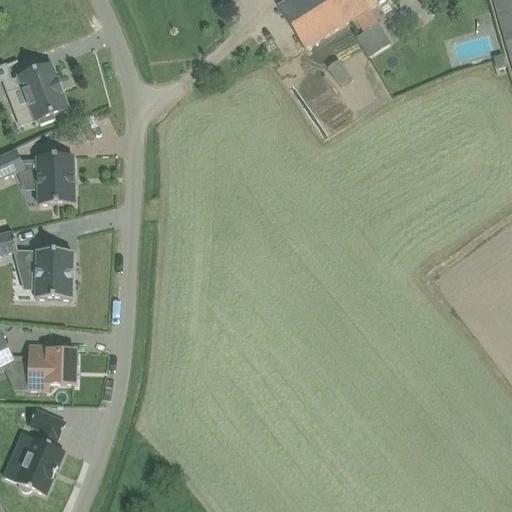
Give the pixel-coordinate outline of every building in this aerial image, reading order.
[(306,52),(355,21),(371,11),(388,0),(293,0),(279,9),(306,52)] [(511,0),(494,0),(511,76),(511,0)] [(380,25),(364,35),(355,41),(367,61),(392,45),(380,25)] [(504,56),(494,59),(497,72),(507,69),(504,56)] [(59,81),(58,82),(52,67),(19,80),(23,89),(8,95),(15,115),(30,110),(36,124),(39,123),(41,128),(56,122),(54,117),(70,111),(64,96),(65,96),(59,81)] [(17,153),(0,161),(0,182),(26,171),(17,153)] [(76,206),(74,158),(38,160),(40,207),(76,206)] [(19,254),(18,253),(14,235),(0,238),(0,258),(15,255),(19,254)] [(37,273),(37,294),(37,302),(64,302),(72,303),(73,303),(74,255),(38,254),(25,254),(25,271),(37,273)] [(0,377),(17,370),(1,335),(0,335),(0,377)] [(58,354),(30,353),(28,395),(48,396),(49,387),(57,387),(77,387),(78,354),(58,354)] [(24,494),(27,492),(40,498),(59,454),(48,449),(52,440),(54,441),(61,426),(31,413),(25,428),(38,433),(34,443),(30,441),(11,485),(14,486),(15,490),(17,493),(20,495),(24,494)]
